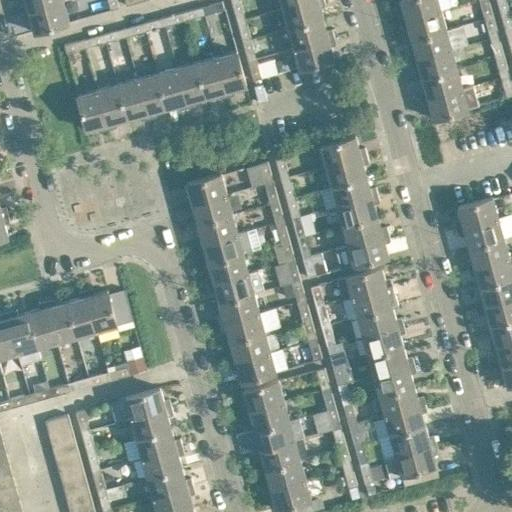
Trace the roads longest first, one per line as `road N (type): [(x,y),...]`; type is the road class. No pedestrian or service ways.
road 1 (residential): [(232,511),(155,244),(140,238),(75,253),(54,244),(0,51)]
road 2 (residential): [(408,185),(492,490),(486,511)]
road 3 (residential): [(262,118),(381,86)]
